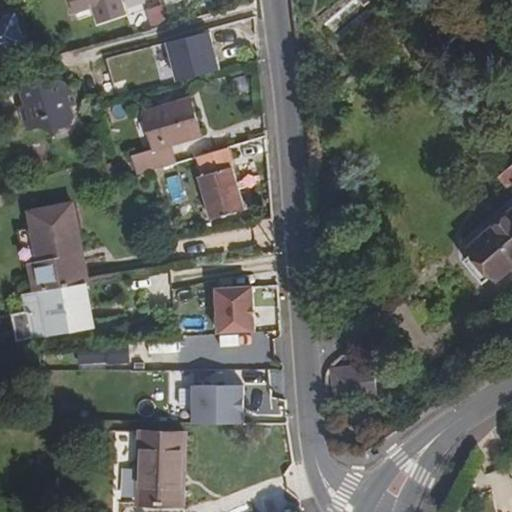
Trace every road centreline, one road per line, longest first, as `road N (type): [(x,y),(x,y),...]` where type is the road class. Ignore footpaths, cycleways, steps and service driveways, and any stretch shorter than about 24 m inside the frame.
road 1 (residential): [(350,511),(313,456),(273,0)]
road 2 (tertiary): [(509,387),(446,422),(401,461),(362,511)]
road 3 (tertiary): [(404,511),(434,453),(509,387)]
